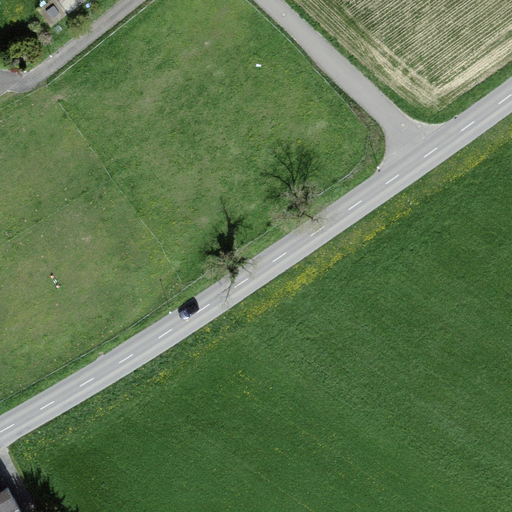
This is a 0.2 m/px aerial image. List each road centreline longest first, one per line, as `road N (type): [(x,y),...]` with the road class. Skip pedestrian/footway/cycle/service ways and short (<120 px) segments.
road 1 (tertiary): [(0,431),(165,333),(426,155)]
road 2 (residential): [(263,0),(426,155)]
